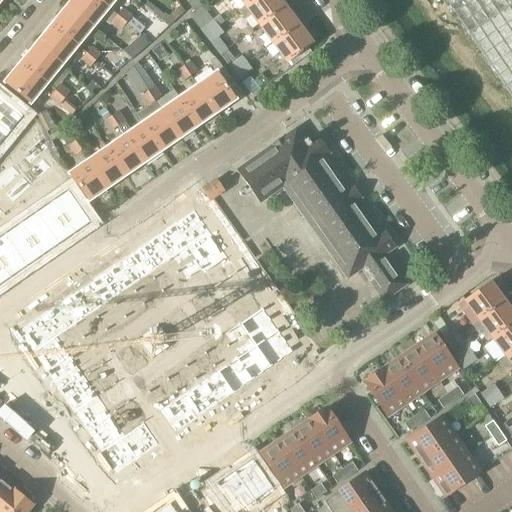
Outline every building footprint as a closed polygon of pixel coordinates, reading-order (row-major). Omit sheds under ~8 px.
[(91,27),(107,8),(96,0),(72,0),(67,7),(91,27)] [(113,1),(113,0),(96,0),(107,8),(116,16),(125,23),(131,16),(113,1)] [(258,26),(284,6),(279,0),(253,0),(244,7),(238,12),(244,20),(250,15),(258,26)] [(511,0),(444,0),(511,101),(511,0)] [(272,44),(298,25),(284,6),(258,26),(272,44)] [(67,7),(51,26),(76,46),(91,27),(67,7)] [(120,30),(125,23),(116,16),(111,22),(120,30)] [(205,37),(218,27),(213,20),(199,30),(205,37)] [(298,25),(272,44),(286,63),(312,44),(298,25)] [(60,65),(76,46),(51,26),(36,45),(60,65)] [(205,37),(211,44),(223,33),(218,27),(205,37)] [(36,45),(34,47),(20,64),(45,84),(60,65),(36,45)] [(168,56),(160,45),(151,51),(159,62),(168,56)] [(90,48),(85,54),(94,62),(99,55),(90,48)] [(89,68),(94,62),(85,54),(80,60),(89,68)] [(232,97),(240,92),(213,57),(207,62),(216,73),(197,86),(215,113),(234,100),(232,97)] [(234,73),(246,64),(241,58),(229,67),(234,73)] [(191,62),(183,67),(190,77),(198,72),(191,62)] [(29,104),(45,84),(20,64),(4,83),(29,104)] [(234,73),(238,79),(250,70),(246,64),(234,73)] [(176,72),(182,82),(190,77),(183,67),(176,72)] [(51,90),(61,97),(66,91),(56,83),(51,90)] [(197,125),(215,113),(197,86),(179,99),(197,125)] [(147,92),(153,102),(161,97),(154,87),(147,92)] [(51,90),(46,96),(56,103),(61,97),(51,90)] [(146,107),(153,102),(147,92),(139,97),(146,107)] [(0,94),(0,121),(12,132),(25,116),(0,94)] [(178,138),(197,125),(179,99),(160,111),(178,138)] [(58,105),(68,113),(72,107),(63,100),(58,105)] [(160,150),(178,138),(160,111),(142,124),(160,150)] [(142,124),(130,132),(118,112),(111,117),(123,137),(124,136),(142,163),(160,150),(142,124)] [(124,136),(123,137),(111,117),(103,122),(116,142),(106,149),(124,175),(142,163),(124,136)] [(0,121),(0,146),(12,132),(0,121)] [(81,152),(74,142),(66,129),(61,133),(69,145),(67,146),(74,156),(81,152)] [(329,154),(317,137),(307,144),(296,129),(236,171),(258,203),(260,202),(282,186),(306,221),(302,224),(317,246),(322,242),(347,279),(360,269),(374,289),(383,301),(400,289),(405,285),(384,255),(394,247),(383,231),(380,233),(357,200),(359,199),(358,196),(352,189),(351,186),(348,188),(326,156),(329,154)] [(74,142),(81,152),(88,147),(81,137),(74,142)] [(38,139),(32,145),(33,148),(40,155),(47,148),(38,139)] [(33,148),(24,156),(31,163),(40,155),(33,148)] [(105,188),(124,175),(106,149),(87,161),(105,188)] [(43,158),(34,167),(41,174),(50,165),(43,158)] [(87,201),(105,188),(87,161),(69,174),(87,201)] [(14,166),(5,174),(12,181),(21,172),(14,166)] [(5,174),(0,179),(0,187),(2,190),(12,181),(5,174)] [(25,176),(16,185),(22,192),(31,183),(25,176)] [(216,180),(201,190),(209,201),(212,199),(223,191),(218,183),(216,180)] [(16,185),(6,194),(13,201),(22,192),(16,185)] [(68,189),(51,200),(75,235),(92,223),(68,189)] [(51,200),(36,211),(59,246),(75,235),(51,200)] [(196,208),(15,331),(116,476),(173,438),(296,354),(196,208)] [(36,211),(20,222),(43,257),(59,246),(36,211)] [(20,222),(4,233),(28,268),(43,257),(20,222)] [(4,233),(0,235),(0,261),(12,279),(28,268),(4,233)] [(0,261),(0,286),(12,279),(0,261)] [(503,301),(494,289),(489,282),(464,301),(478,320),(503,301)] [(492,338),(511,323),(511,312),(503,301),(478,320),(471,325),(478,334),(485,328),(492,338)] [(454,329),(450,332),(438,315),(430,321),(442,337),(441,338),(446,344),(459,336),(454,329)] [(506,357),(511,352),(511,323),(492,338),(506,357)] [(415,347),(439,380),(440,381),(458,369),(433,332),(414,345),(415,347)] [(422,393),(440,381),(439,380),(415,347),(414,345),(397,357),(398,359),(421,392),(422,393)] [(458,363),(472,354),(466,346),(453,356),(458,363)] [(511,352),(506,357),(499,362),(505,370),(511,365),(511,352)] [(477,361),(472,354),(458,363),(463,371),(477,361)] [(398,359),(397,357),(380,369),(381,371),(404,404),(405,405),(422,393),(421,392),(398,359)] [(386,418),(405,405),(404,404),(381,371),(380,369),(361,382),(386,418)] [(484,401),(498,392),(493,384),(479,394),(484,401)] [(462,395),(457,387),(447,394),(452,402),(462,395)] [(498,421),(504,417),(495,404),(503,399),(498,392),(484,401),(489,408),(498,421)] [(447,394),(437,401),(442,409),(452,402),(447,394)] [(472,410),(480,405),(474,395),(465,400),(472,410)] [(331,453),(332,455),(350,443),(325,406),(307,419),(308,420),(331,453)] [(423,410),(413,417),(419,425),(429,418),(423,410)] [(455,435),(441,415),(404,440),(418,460),(420,459),(453,436),(455,435)] [(419,425),(413,417),(403,424),(409,432),(419,425)] [(307,419),(291,430),(292,431),(315,464),(316,466),(332,455),(331,453),(308,420),(307,419)] [(484,427),(490,437),(499,431),(492,421),(484,427)] [(315,464),(292,431),(291,430),(275,441),(276,443),(299,476),(300,477),(316,466),(315,464)] [(490,437),(497,447),(505,441),(499,431),(490,437)] [(431,478),(432,477),(465,454),(467,453),(455,435),(453,436),(420,459),(418,460),(431,478)] [(282,489),(300,477),(299,476),(276,443),(275,441),(257,453),(282,489)] [(467,453),(465,454),(432,477),(431,478),(444,498),(481,473),(467,453)] [(253,459),(234,472),(258,507),(277,494),(253,459)] [(351,463),(341,470),(347,478),(357,471),(351,463)] [(347,478),(341,470),(331,476),(337,485),(347,478)] [(347,511),(376,492),(378,491),(364,471),(334,492),(335,493),(322,502),(329,511),(347,511)] [(234,472),(215,485),(233,511),(249,511),(258,507),(234,472)] [(0,510),(16,491),(12,488),(11,489),(0,480),(0,510)] [(315,499),(325,493),(320,484),(310,491),(315,499)] [(209,488),(201,494),(208,504),(216,499),(209,488)] [(16,491),(0,510),(0,511),(27,511),(33,505),(16,491)] [(378,491),(376,492),(347,511),(385,511),(388,510),(390,509),(378,491)] [(216,499),(208,504),(213,511),(219,511),(223,509),(216,499)] [(179,511),(172,501),(156,511),(179,511)]
